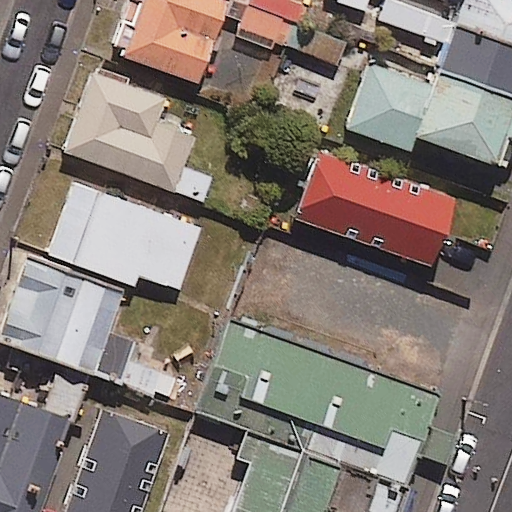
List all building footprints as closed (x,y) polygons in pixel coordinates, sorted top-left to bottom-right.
[(222,0),(137,0),(117,55),(193,82),(222,0)] [(245,0),(243,6),(290,23),(298,0),(245,0)] [(364,0),(331,0),(361,9),(364,0)] [(511,47),(511,0),(435,0),(454,6),(447,25),(511,47)] [(290,23),(243,6),(236,26),(334,63),(342,42),(290,23)] [(511,47),(447,25),(431,73),(511,100),(511,47)] [(511,126),(511,100),(431,73),(428,83),(366,62),(343,128),(404,149),(408,137),(498,168),(511,126)] [(163,97),(93,71),(64,148),(201,199),(210,176),(181,165),(193,131),(156,118),(163,97)] [(444,203),(311,157),(289,218),(423,264),(444,203)] [(198,227),(72,182),(48,252),(130,281),(133,271),(177,287),(198,227)] [(0,323),(0,337),(156,392),(164,370),(128,357),(133,341),(105,331),(117,300),(21,265),(0,323)] [(421,453),(449,463),(458,438),(430,428),(442,395),(230,319),(198,411),(246,428),(409,486),(421,453)] [(36,511),(81,381),(57,373),(44,411),(0,395),(0,511),(36,511)] [(136,511),(165,431),(104,409),(68,511),(136,511)] [(232,511),(400,511),(409,486),(246,428),(236,458),(250,462),(232,511)]
